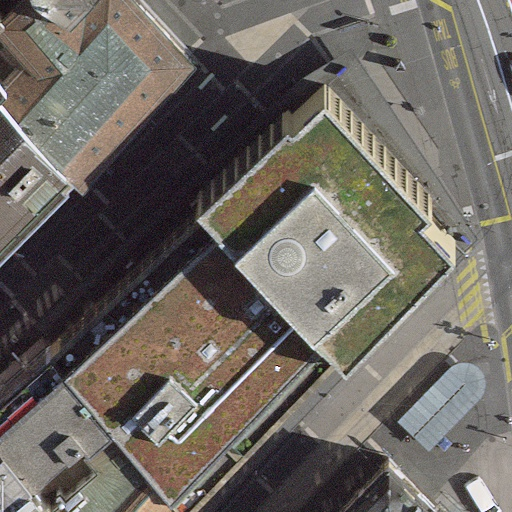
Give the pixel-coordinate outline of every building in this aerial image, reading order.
[(173,18),(156,0),(7,0),(0,8),(0,37),(59,89),(32,116),(78,172),(136,111),(118,94),(170,44),(173,18)] [(0,251),(78,172),(32,116),(59,89),(0,37),(0,251)] [(321,70),(196,183),(219,207),(337,341),(345,350),(460,230),(321,70)] [(64,350),(186,494),(242,436),(337,341),(219,207),(123,303),(64,350)] [(0,376),(0,427),(55,511),(186,511),(194,504),(186,494),(64,350),(51,334),(0,376)] [(0,511),(55,511),(0,427),(0,511)] [(452,511),(389,449),(324,511),(452,511)]
